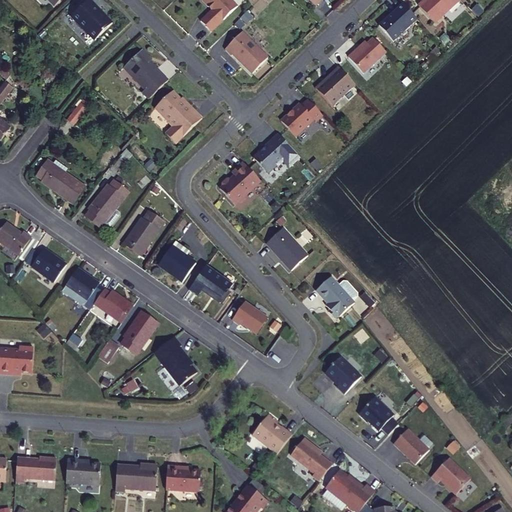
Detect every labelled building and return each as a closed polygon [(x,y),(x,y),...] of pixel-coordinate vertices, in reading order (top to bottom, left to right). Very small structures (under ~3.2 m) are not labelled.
[(90,0),(72,17),(96,41),(113,24),(90,0)] [(212,33),(238,7),(231,0),(202,0),(213,11),(201,22),(212,33)] [(435,24),(461,1),(459,0),(427,0),(427,1),(426,0),(419,7),(435,24)] [(418,20),(403,5),(390,17),(391,18),(387,21),(386,20),(379,27),(393,42),(418,20)] [(269,58),(243,32),(225,50),(232,56),(233,55),(253,74),(269,58)] [(450,41),(445,35),(441,40),(446,45),(450,41)] [(363,74),(387,53),(373,39),(362,49),(360,47),(348,58),(363,74)] [(142,51),(124,68),(146,90),(143,93),(150,100),(169,82),(148,60),(150,58),(142,51)] [(356,85),(339,68),(329,78),(330,79),(326,83),(325,81),(316,89),(333,107),(356,85)] [(3,76),(0,79),(0,93),(10,82),(3,76)] [(93,97),(86,91),(70,110),(77,116),(93,97)] [(174,92),(155,109),(173,128),(166,135),(176,145),(203,119),(195,111),(193,113),(174,92)] [(314,120),(300,104),(281,122),(295,137),(314,120)] [(253,158),(268,174),(277,166),(278,167),(285,160),(284,159),(293,151),(278,135),(265,147),(266,148),(262,152),(261,151),(253,158)] [(72,162),(60,152),(56,158),(67,168),(72,162)] [(48,173),(45,177),(73,200),(85,184),(67,168),(56,158),(50,154),(41,166),(48,173)] [(230,180),(227,179),(223,184),(222,187),(220,189),(235,206),(261,182),(243,163),(232,173),(234,176),(230,180)] [(120,212),(115,209),(127,191),(110,178),(105,185),(102,184),(87,208),(89,210),(85,217),(102,229),(105,224),(110,227),(113,226),(120,215),(120,212)] [(142,256),(164,224),(148,212),(143,221),(140,220),(123,243),(142,256)] [(0,235),(0,242),(21,258),(34,240),(26,234),(23,238),(7,226),(0,235)] [(308,256),(284,230),(267,244),(278,257),(278,256),(279,256),(282,259),(282,260),(281,260),(291,272),(308,256)] [(41,245),(34,240),(21,258),(27,263),(35,252),(41,245)] [(174,240),(170,246),(185,255),(189,250),(174,240)] [(194,261),(185,255),(170,246),(158,265),(181,280),(194,261)] [(28,275),(32,270),(42,257),(35,252),(27,263),(22,270),(28,275)] [(46,252),(42,257),(32,270),(54,286),(67,267),(46,252)] [(204,264),(188,289),(195,294),(198,289),(219,302),(229,284),(210,271),(211,268),(204,264)] [(80,269),(66,288),(87,303),(99,289),(102,285),(80,269)] [(354,304),(331,278),(316,291),(328,305),(332,309),(330,311),(328,313),(334,319),(338,316),(339,317),(354,304)] [(66,288),(62,294),(84,309),(87,303),(66,288)] [(94,306),(104,292),(99,289),(87,303),(84,309),(89,312),(94,306)] [(104,292),(94,306),(100,311),(110,296),(104,292)] [(110,296),(100,311),(121,325),(133,308),(113,293),(110,296)] [(255,331),(266,315),(243,301),(232,319),(238,324),(241,321),(255,331)] [(130,328),(123,337),(125,339),(140,350),(157,326),(141,314),(130,328)] [(285,324),(279,333),(287,339),(292,332),(285,324)] [(74,334),(70,340),(78,346),(79,345),(82,340),(74,334)] [(181,344),(174,336),(154,352),(180,385),(197,372),(178,347),(181,344)] [(140,350),(125,339),(120,346),(135,357),(140,350)] [(107,366),(118,350),(108,342),(96,358),(107,366)] [(32,374),(34,348),(19,347),(19,351),(0,349),(0,375),(13,376),(13,373),(21,374),(32,374)] [(361,378),(340,358),(325,374),(339,387),(337,388),(344,395),(361,378)] [(414,405),(420,399),(415,395),(409,401),(414,405)] [(382,429),(392,419),(394,416),(375,398),(359,415),(368,423),(369,422),(379,432),(382,429)] [(285,445),(292,436),(277,424),(279,422),(269,414),(253,436),(277,455),(285,445)] [(399,425),(392,419),(382,429),(388,436),(399,425)] [(408,431),(394,445),(415,465),(429,451),(408,431)] [(320,482),(334,464),(317,451),(319,449),(305,438),(291,455),(315,474),(313,476),(320,482)] [(55,481),(57,459),(45,458),(44,460),(17,458),(16,482),(24,483),(24,479),(55,481)] [(83,461),(67,460),(66,484),(99,486),(101,464),(83,463),(83,461)] [(456,496),(470,480),(449,460),(431,478),(437,484),(441,481),(456,496)] [(156,491),(157,466),(147,466),(147,468),(117,466),(115,492),(125,493),(125,489),(156,491)] [(182,468),(167,467),(166,490),(199,493),(201,471),(182,470),(182,468)] [(359,511),(371,498),(376,491),(367,484),(365,486),(354,478),(353,479),(341,469),(326,488),(357,511),(359,511)] [(248,486),(260,496),(266,489),(254,479),(248,486)] [(260,496),(248,486),(235,502),(236,502),(233,506),(232,506),(227,511),(256,511),(260,508),(262,509),(268,503),(260,496)] [(115,499),(114,511),(142,511),(143,500),(115,499)]
